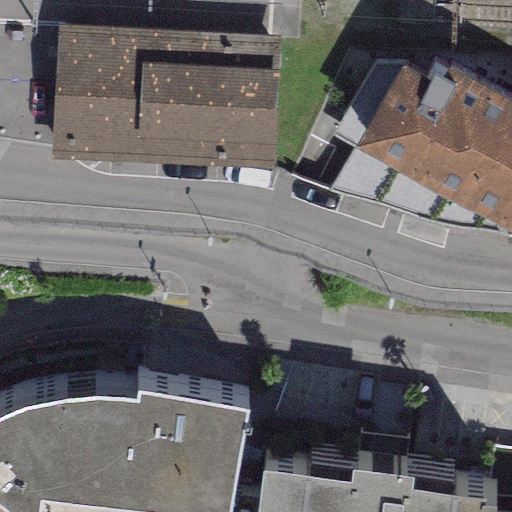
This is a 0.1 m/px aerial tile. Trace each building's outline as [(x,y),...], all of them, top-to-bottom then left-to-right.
[(139,14),(57,9),(56,23),(49,144),(271,156),(277,46),(137,39),(138,28),(139,14)] [(429,70),(403,56),(361,134),(371,140),(511,217),(511,95),(457,64),(453,71),(435,60),(429,70)] [(0,511),(39,511),(42,482),(117,491),(114,511),(250,511),(255,468),(230,463),(250,367),(136,348),(134,358),(90,352),(58,353),(25,361),(0,368),(0,511)] [(488,511),(492,484),(497,447),(383,432),(263,414),(255,468),(250,511),(488,511)] [(511,511),(511,486),(492,484),(488,511),(511,511)]
